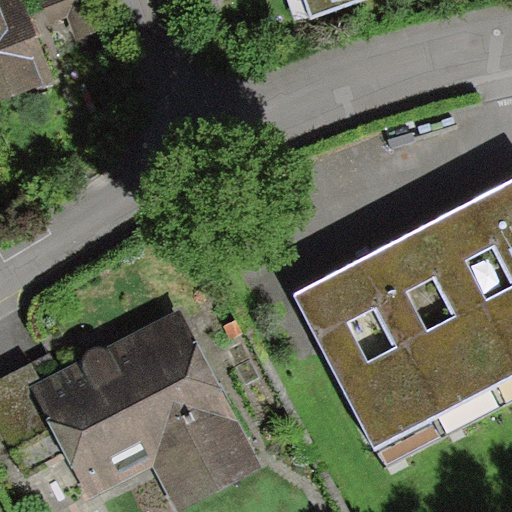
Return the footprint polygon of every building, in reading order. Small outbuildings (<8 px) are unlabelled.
[(15,0),(0,0),(0,88),(44,70),(15,0)] [(94,0),(42,0),(50,20),(72,11),(82,36),(105,27),(94,0)] [(289,0),(299,24),(388,0),(289,0)] [(511,177),(293,294),(384,467),(511,400),(511,177)] [(266,456),(180,294),(34,372),(97,492),(163,457),(185,499),(266,456)]
